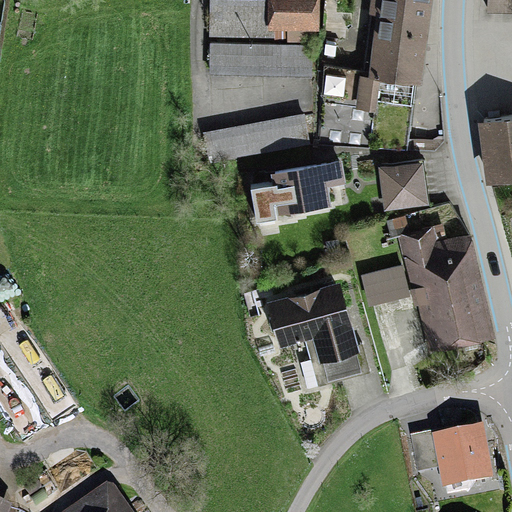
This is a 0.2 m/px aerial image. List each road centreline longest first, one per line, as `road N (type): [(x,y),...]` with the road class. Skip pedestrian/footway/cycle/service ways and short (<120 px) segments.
road 1 (unclassified): [(511,371),(456,130),(451,0)]
road 2 (residential): [(511,384),(467,389),(369,422),(341,446),(300,511)]
